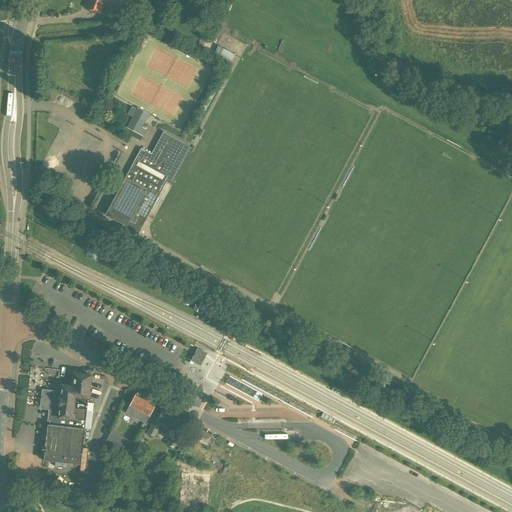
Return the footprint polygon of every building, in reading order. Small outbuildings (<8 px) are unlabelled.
[(88,0),(86,8),(100,13),(104,0),(88,0)] [(142,12),(152,4),(148,0),(142,0),(136,5),(142,12)] [(232,58),(235,53),(219,45),(216,50),(232,58)] [(142,134),(144,130),(140,127),(143,122),(134,117),(129,127),(142,134)] [(168,177),(186,144),(163,132),(154,148),(164,154),(162,159),(141,148),(106,214),(127,226),(129,221),(133,223),(129,229),(138,234),(169,178),(168,177)] [(223,313),(198,300),(193,309),(218,323),(223,313)] [(200,365),(207,353),(197,348),(191,360),(200,365)] [(82,454),(91,375),(74,373),(72,386),(62,385),(59,385),(56,391),(52,391),(48,421),(50,421),(49,425),(47,425),(43,460),(80,464),(81,456),(80,456),(80,454),(82,454)] [(149,415),(154,405),(135,395),(130,405),(149,415)] [(178,418),(162,409),(158,418),(155,416),(146,433),(154,437),(162,422),(173,428),(178,418)] [(215,438),(211,436),(198,429),(193,438),(191,437),(188,443),(185,441),(178,454),(189,460),(191,456),(201,462),(210,444),(212,445),(215,438)]
